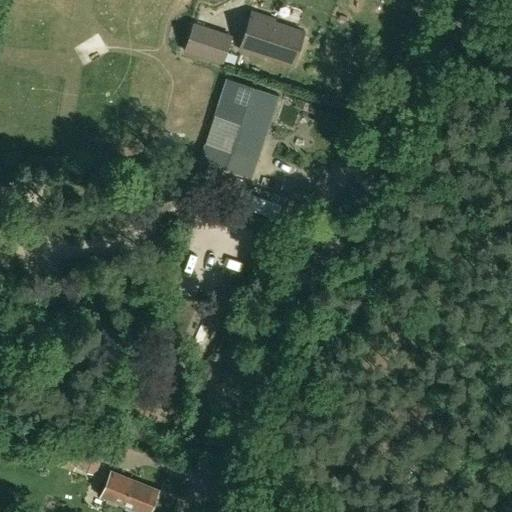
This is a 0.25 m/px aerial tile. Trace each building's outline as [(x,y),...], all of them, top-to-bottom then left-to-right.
[(275,21),(255,14),(251,13),(239,50),(264,58),(265,56),(294,66),(305,34),(274,23),(275,21)] [(184,51),(221,64),(230,37),(229,37),(228,42),(205,34),(206,29),(193,24),(184,51)] [(278,97),(255,90),(229,81),(202,161),(251,177),(278,97)] [(240,205),(249,186),(200,167),(194,187),(240,205)] [(0,183),(0,228),(13,188),(0,183)] [(47,443),(43,451),(96,472),(104,453),(113,457),(120,439),(81,424),(70,453),(47,443)] [(102,496),(140,511),(149,511),(158,491),(111,473),(102,496)]
